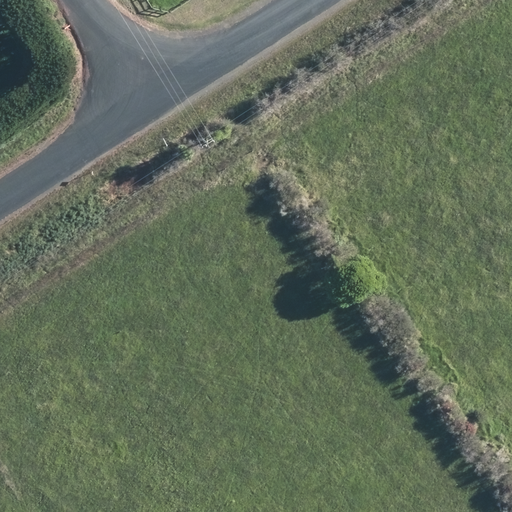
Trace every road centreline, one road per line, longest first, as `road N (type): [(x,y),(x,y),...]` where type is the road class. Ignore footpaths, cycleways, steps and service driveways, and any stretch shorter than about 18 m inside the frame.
road 1 (unclassified): [(145,102),(307,0)]
road 2 (unclassified): [(0,197),(145,102)]
